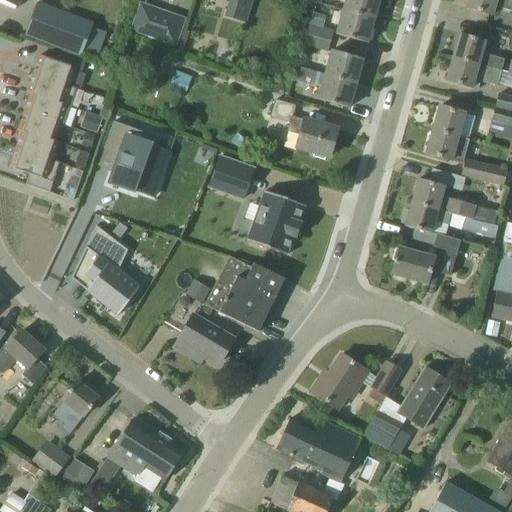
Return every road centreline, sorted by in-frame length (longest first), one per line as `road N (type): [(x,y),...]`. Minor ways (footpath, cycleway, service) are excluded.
road 1 (residential): [(425,0),(343,302)]
road 2 (residential): [(228,448),(33,299),(0,257)]
road 3 (residential): [(228,448),(325,313),(343,302)]
road 4 (residential): [(511,371),(400,313),(343,302)]
